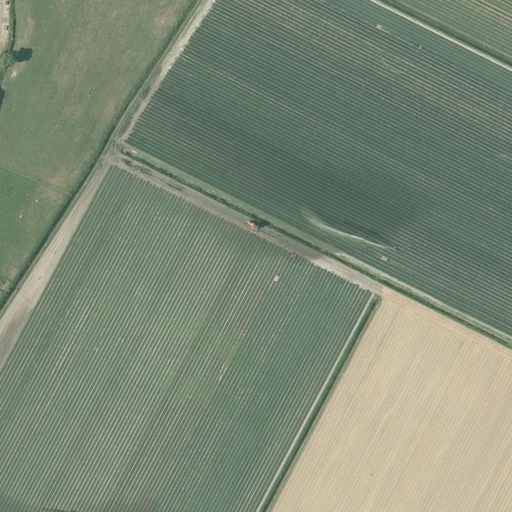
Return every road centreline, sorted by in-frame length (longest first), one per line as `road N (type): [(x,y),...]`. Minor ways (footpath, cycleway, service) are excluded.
road 1 (track): [(109,151),(511,356)]
road 2 (track): [(0,327),(109,151)]
road 3 (track): [(109,151),(204,0)]
